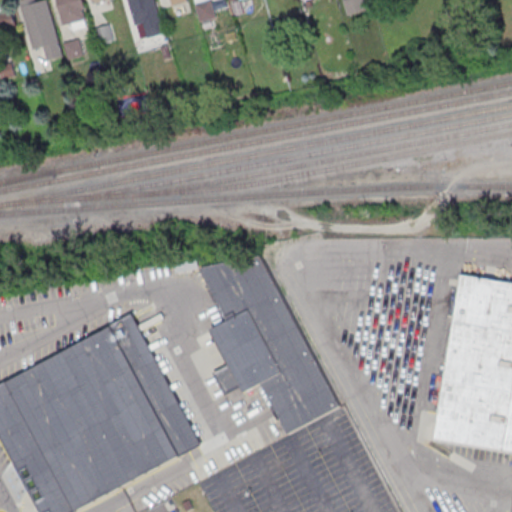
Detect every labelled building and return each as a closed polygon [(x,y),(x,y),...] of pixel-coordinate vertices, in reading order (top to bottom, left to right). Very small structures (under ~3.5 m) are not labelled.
[(49,0),(35,0),(22,2),(32,50),(45,48),(47,60),(60,57),(49,0)] [(56,0),(62,27),(87,22),(82,0),(56,0)] [(127,0),(134,23),(143,22),(147,36),(163,31),(154,0),(127,0)] [(210,0),(207,0),(195,4),(199,20),(215,15),(210,0)] [(239,0),(236,0),(231,2),(235,15),(243,12),(239,0)] [(343,0),(348,15),(366,10),(363,0),(343,0)] [(108,23),(94,27),(99,43),(113,39),(108,23)] [(78,37),(63,42),(68,58),(83,54),(78,37)] [(11,61),(0,64),(0,68),(3,79),(15,75),(11,61)] [(341,406),(289,434),(263,384),(246,393),(243,387),(227,396),(216,375),(232,367),(212,329),(229,320),(201,269),(263,257),(341,406)] [(464,276),(511,283),(511,452),(437,440),(464,276)] [(0,385),(0,431),(43,511),(81,511),(205,446),(134,314),(0,385)]
